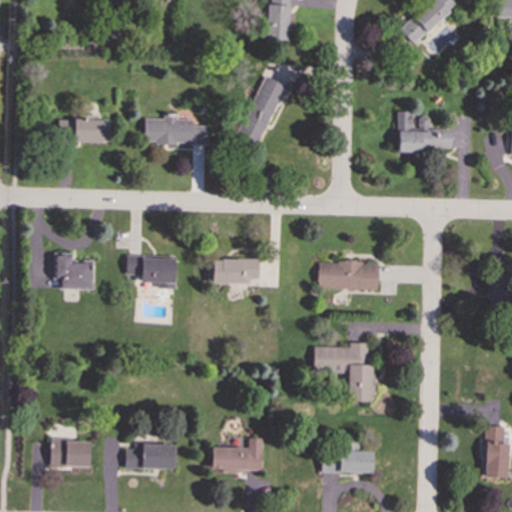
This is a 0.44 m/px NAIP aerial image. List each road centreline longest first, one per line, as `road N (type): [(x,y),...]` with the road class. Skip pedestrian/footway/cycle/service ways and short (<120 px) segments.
road 1 (residential): [(511,214),(0,201)]
road 2 (residential): [(426,511),(430,212)]
road 3 (residential): [(347,0),(339,208)]
